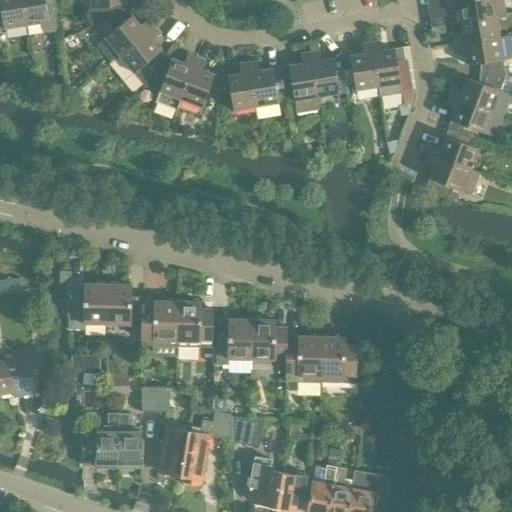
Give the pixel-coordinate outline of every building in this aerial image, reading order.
[(0,0),(0,29),(26,25),(21,0),(0,0)] [(21,0),(26,25),(41,23),(41,27),(43,30),(46,33),(50,33),(54,32),(56,28),(57,25),(53,0),(21,0)] [(90,0),(92,9),(88,12),(87,16),(87,20),(90,23),(94,25),(98,24),(108,19),(129,10),(126,4),(125,0),(90,0)] [(459,11),(460,23),(495,17),(505,15),(502,0),(464,0),(447,3),(449,12),(459,11)] [(111,62),(119,56),(153,27),(147,20),(140,26),(132,16),(129,10),(108,19),(113,31),(97,45),(111,62)] [(429,19),(430,27),(443,25),(442,17),(429,19)] [(453,36),(454,45),(499,38),(495,17),(460,23),(462,34),(453,36)] [(430,27),(432,36),(444,34),(443,25),(430,27)] [(119,56),(133,73),(143,86),(166,55),(160,51),(152,41),(159,35),(153,27),(119,56)] [(499,38),(454,45),(456,55),(466,53),(468,66),(481,64),(480,74),(505,76),(502,60),(511,58),(508,36),(499,38)] [(379,42),(370,43),(377,87),(379,100),(402,96),(400,84),(396,62),(404,61),(402,48),(381,51),(379,42)] [(362,54),(349,56),(341,58),(343,71),(351,69),(355,91),(377,87),(370,43),(360,45),(362,54)] [(318,52),(309,53),(316,97),(339,94),(335,72),(343,71),(341,58),(320,61),(318,52)] [(282,81),(290,79),(296,113),(318,109),(316,97),(309,53),(299,55),(301,64),(280,68),(282,81)] [(177,109),(180,100),(196,58),(187,55),(183,64),(171,59),(166,55),(143,86),(159,92),(156,101),(177,109)] [(201,108),(209,88),(219,89),(220,76),(213,75),(201,70),(205,61),(196,58),(180,100),(201,108)] [(278,104),(286,102),(282,81),(280,68),(259,71),(257,62),(248,63),(255,107),(257,119),(280,116),(278,104)] [(233,111),(255,107),(248,63),(238,65),(240,74),(227,76),(220,76),(219,89),(229,90),(233,111)] [(467,79),(462,91),(453,88),(450,97),(502,117),(510,96),(499,91),(505,76),(480,74),(479,84),(467,79)] [(455,109),(450,122),(448,129),(460,134),(463,126),(494,138),(502,117),(450,97),(446,106),(455,109)] [(431,146),(428,155),(469,171),(477,149),(457,142),(460,134),(448,129),(445,137),(440,149),(431,146)] [(433,167),(429,179),(424,191),(448,200),(453,189),(471,195),(479,174),(469,171),(428,155),(424,164),(433,167)] [(59,283),(71,283),(71,271),(60,271),(59,283)] [(84,324),(106,324),(108,282),(98,282),(96,284),(84,284),(84,300),(67,300),(67,313),(69,329),(84,330),(84,324)] [(129,331),(141,331),(142,319),(142,308),(142,303),(130,303),(131,285),(119,285),(117,282),(108,282),(106,324),(129,325),(129,331)] [(177,299),(167,299),(165,301),(153,301),(153,308),(142,308),(142,319),(141,331),(141,347),(176,348),(177,299)] [(212,302),(201,302),(189,302),(187,299),(177,299),(176,348),(211,348),(212,320),(212,302)] [(250,369),(250,360),(251,317),(242,317),(239,320),(228,319),(227,337),(216,337),(215,365),(228,365),(228,369),(250,369)] [(272,366),(285,367),(285,354),(286,343),(286,328),(275,327),(275,320),(263,320),(261,318),(251,317),(250,360),(273,360),(272,366)] [(285,382),(320,383),(321,335),(312,334),(309,337),(297,336),(297,343),(286,343),(285,354),(285,367),(285,382)] [(355,384),(356,350),(356,345),(344,345),(345,338),(333,337),(331,335),(321,335),(320,383),(355,384)] [(0,361),(0,394),(19,392),(20,396),(47,391),(40,351),(5,357),(6,361),(0,361)] [(118,394),(118,378),(118,356),(107,356),(107,378),(108,378),(109,394),(118,394)] [(128,378),(118,378),(118,394),(128,394),(128,378)] [(141,412),(154,412),(154,388),(141,388),(141,412)] [(154,388),(154,412),(169,412),(169,388),(154,388)] [(188,430),(180,475),(184,476),(183,482),(198,485),(203,452),(207,453),(210,435),(232,439),(231,417),(231,414),(214,412),(212,422),(203,420),(200,432),(188,430)] [(96,466),(119,466),(119,414),(108,414),(108,430),(82,430),(82,465),(96,465),(96,466)] [(130,414),(119,414),(119,466),(141,465),(141,431),(131,431),(130,414)] [(263,420),(231,417),(232,439),(232,442),(258,446),(263,420)] [(161,472),(180,475),(188,430),(165,426),(163,443),(166,444),(161,472)] [(256,502),(276,506),(282,472),(270,470),(272,460),(255,457),(249,486),(259,488),(256,502)] [(324,485),(313,483),(308,511),(328,511),(336,468),(327,467),(324,485)] [(328,511),(348,511),(352,490),(353,481),(343,479),(344,470),(336,468),(328,511)] [(282,472),(276,506),(295,509),(297,494),(302,495),(306,474),(295,472),(294,475),(282,472)] [(352,490),(348,511),(382,511),(388,477),(355,472),(353,481),(352,490)]
